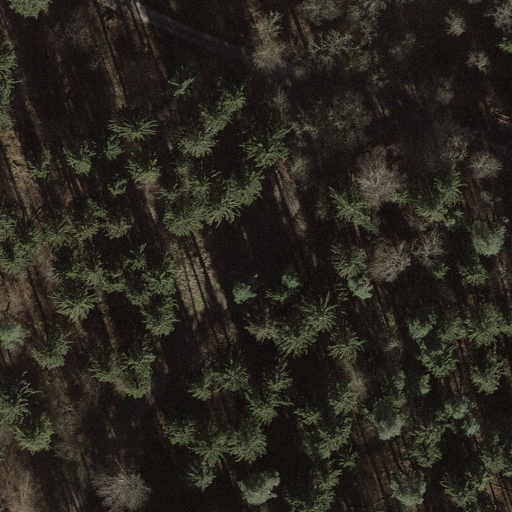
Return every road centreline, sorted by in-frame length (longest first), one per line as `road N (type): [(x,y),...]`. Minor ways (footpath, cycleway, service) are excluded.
road 1 (track): [(62,511),(317,160),(276,70)]
road 2 (track): [(276,70),(350,84),(511,157)]
road 3 (track): [(122,0),(276,70)]
